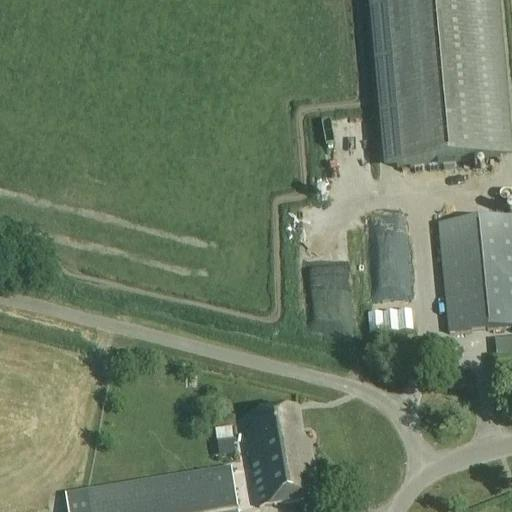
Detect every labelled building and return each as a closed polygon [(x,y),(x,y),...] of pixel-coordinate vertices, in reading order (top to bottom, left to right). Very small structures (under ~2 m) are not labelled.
[(486,0),(383,0),(399,172),(501,163),(486,0)] [(511,221),(440,228),(449,336),(511,329),(511,221)] [(361,331),(348,224),(310,229),(311,238),(312,238),(324,335),(361,331)] [(398,312),(400,332),(414,331),(413,311),(398,312)] [(382,313),(384,334),(399,332),(397,312),(382,313)] [(382,313),(367,315),(369,335),(384,334),(382,313)] [(303,437),(299,411),(252,419),(254,433),(249,434),(261,510),(319,501),(311,445),(303,437)] [(240,511),(233,470),(90,492),(65,496),(67,511),(240,511)]
